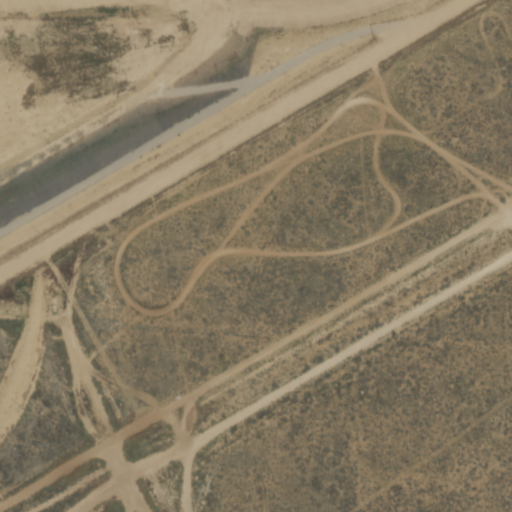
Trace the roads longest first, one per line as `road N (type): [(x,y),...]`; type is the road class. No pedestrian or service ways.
road 1 (residential): [(0,281),(475,0)]
road 2 (track): [(72,511),(511,252)]
road 3 (residential): [(119,0),(120,209)]
road 4 (track): [(65,319),(125,481)]
